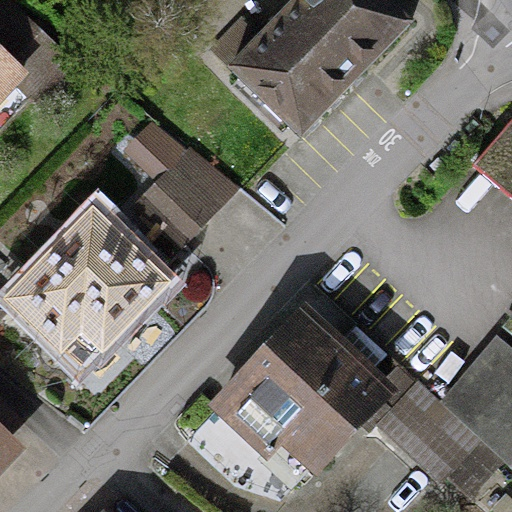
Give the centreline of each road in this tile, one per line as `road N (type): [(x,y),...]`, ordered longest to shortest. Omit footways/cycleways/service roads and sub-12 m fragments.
road 1 (residential): [(42,511),(374,168),(511,40)]
road 2 (unknown): [(100,452),(0,380)]
